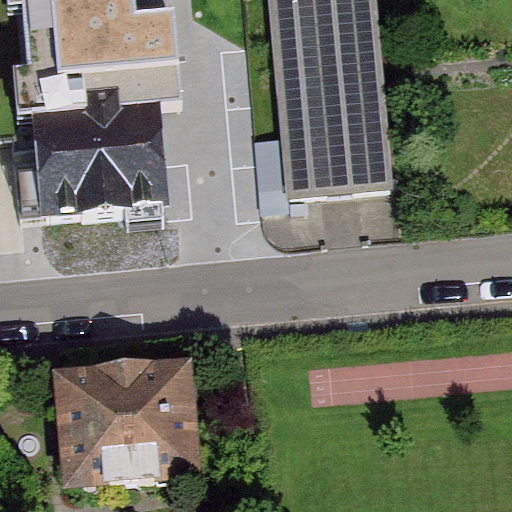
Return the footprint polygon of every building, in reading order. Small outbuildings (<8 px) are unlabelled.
[(91,0),(28,0),(30,9),(92,3),(91,0)] [(375,1),(286,9),(303,207),(393,200),(375,1)] [(152,51),(21,65),(41,246),(171,231),(152,51)] [(291,140),(267,141),(270,199),(294,198),(291,140)] [(175,388),(47,399),(56,511),(57,511),(185,502),(175,388)]
